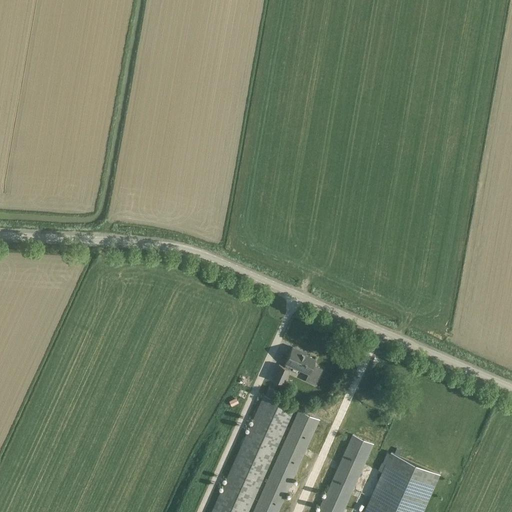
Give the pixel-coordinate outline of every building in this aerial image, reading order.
[(279,364),(272,379),(283,384),(289,369),(291,365),(308,373),(306,380),(315,384),(322,369),(312,364),(315,359),(301,353),(302,351),(292,347),(285,363),(286,363),(284,367),(279,364)] [(260,404),(211,511),(247,511),(289,417),(293,407),(273,399),(275,393),(266,389),(264,395),(260,404)] [(277,511),(319,419),(299,410),(253,511),(277,511)] [(341,511),(373,444),(353,434),(317,511),(341,511)] [(421,511),(439,474),(391,452),(363,511),(421,511)]
